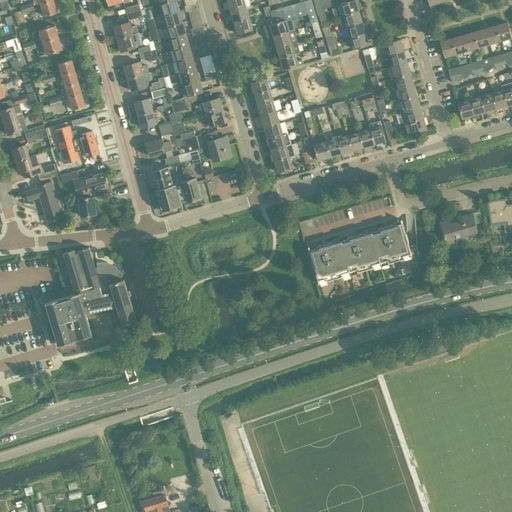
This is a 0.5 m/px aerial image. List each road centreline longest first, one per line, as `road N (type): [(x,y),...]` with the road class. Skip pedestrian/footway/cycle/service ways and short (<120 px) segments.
road 1 (primary): [(0,438),(380,314),(511,282)]
road 2 (unclassified): [(185,397),(372,334),(511,299)]
road 3 (residential): [(149,230),(83,0)]
road 4 (residential): [(262,199),(205,0)]
road 5 (unclassified): [(0,457),(185,397)]
road 6 (residential): [(449,146),(405,0)]
road 7 (residential): [(149,230),(16,243)]
road 8 (residential): [(262,199),(390,162)]
